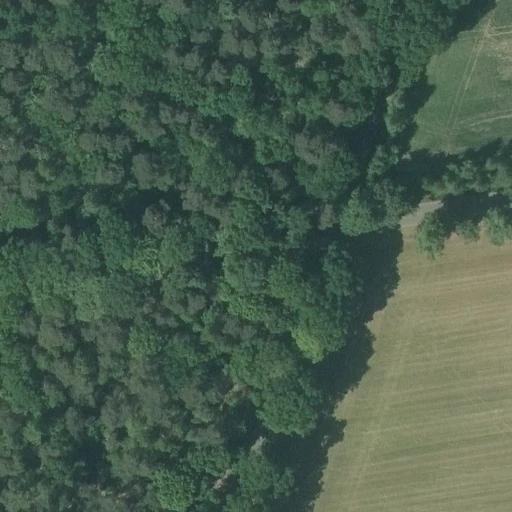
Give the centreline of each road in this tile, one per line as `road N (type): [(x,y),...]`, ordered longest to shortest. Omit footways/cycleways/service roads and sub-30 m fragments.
road 1 (unclassified): [(0,282),(335,228)]
road 2 (unclassified): [(233,511),(335,228)]
road 3 (track): [(233,245),(217,189),(189,144),(79,0)]
road 4 (unclassified): [(335,228),(409,0)]
road 5 (unclassified): [(335,228),(511,200)]
